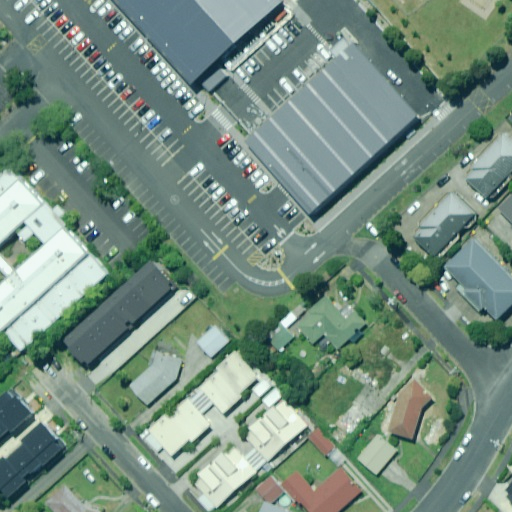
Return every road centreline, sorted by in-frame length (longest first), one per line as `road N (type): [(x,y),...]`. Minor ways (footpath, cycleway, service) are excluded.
road 1 (unclassified): [(326,239),(366,250),(508,395)]
road 2 (residential): [(175,511),(53,379)]
road 3 (residential): [(436,511),(508,395)]
